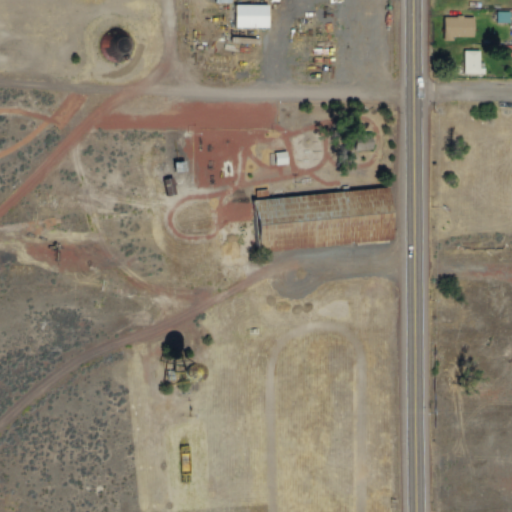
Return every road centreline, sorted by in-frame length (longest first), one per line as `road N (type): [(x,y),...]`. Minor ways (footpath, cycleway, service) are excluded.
road 1 (trunk): [(412,0),(418,511)]
road 2 (residential): [(0,420),(84,352),(264,275),(415,260)]
road 3 (residential): [(0,89),(414,93)]
